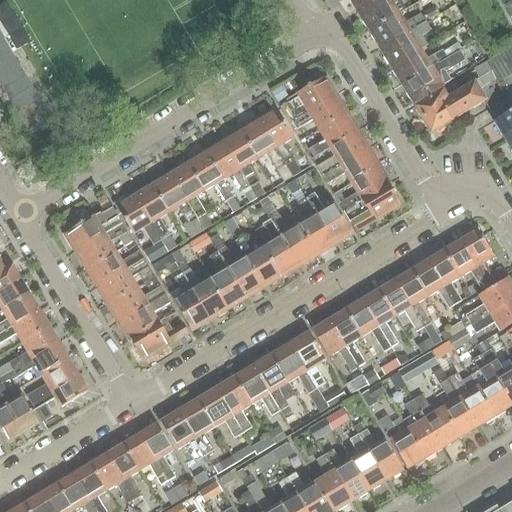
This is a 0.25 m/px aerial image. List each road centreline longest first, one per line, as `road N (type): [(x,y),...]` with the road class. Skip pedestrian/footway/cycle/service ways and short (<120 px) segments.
road 1 (residential): [(130,403),(444,214)]
road 2 (residential): [(19,214),(329,27)]
road 3 (residential): [(444,214),(329,27)]
road 4 (residential): [(130,403),(19,214)]
road 5 (residential): [(0,482),(130,403)]
